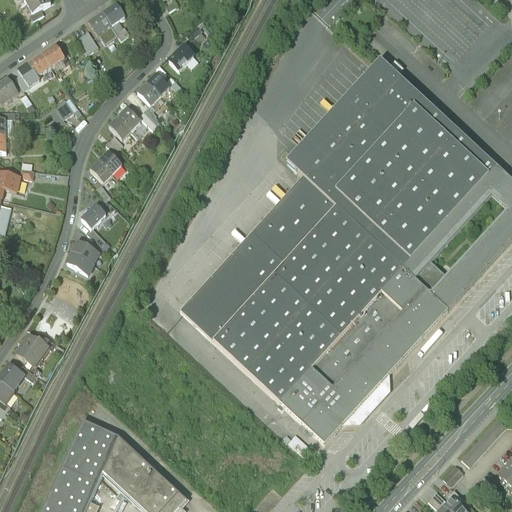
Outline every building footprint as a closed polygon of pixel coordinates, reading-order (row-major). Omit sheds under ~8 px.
[(46,0),(34,0),(26,5),(32,17),(51,7),(46,0)] [(116,6),(102,17),(112,31),(120,25),(127,20),(116,6)] [(102,17),(88,28),(98,41),(112,31),(102,17)] [(120,25),(112,31),(122,44),(130,38),(120,25)] [(197,30),(186,38),(194,49),(205,41),(197,30)] [(89,56),(101,47),(91,33),(78,42),(89,56)] [(67,61),(57,48),(42,59),(52,72),(67,61)] [(184,51),(168,66),(179,77),(194,61),(184,51)] [(52,72),(42,59),(28,69),(37,82),(52,72)] [(511,246),(511,184),(383,65),(288,166),(304,182),(181,314),(324,449),(345,428),(361,427),(390,397),(389,378),(511,246)] [(169,91),(156,78),(147,88),(160,101),(169,91)] [(7,79),(0,83),(0,107),(0,108),(18,96),(7,79)] [(160,101),(147,88),(138,97),(151,110),(160,101)] [(69,102),(55,112),(63,123),(74,116),(77,121),(81,118),(78,114),(77,114),(69,102)] [(139,120),(149,131),(158,122),(148,111),(139,120)] [(63,123),(55,112),(50,115),(59,129),(64,125),(63,123)] [(140,125),(127,112),(118,121),(131,134),(140,125)] [(0,121),(0,138),(5,138),(12,138),(12,121),(0,121)] [(131,134),(118,121),(109,131),(122,144),(131,134)] [(122,169),(108,156),(99,165),(113,178),(122,169)] [(113,178),(99,165),(90,173),(103,187),(113,178)] [(21,172),(19,179),(19,180),(32,183),(34,174),(21,172)] [(8,176),(0,174),(0,201),(2,193),(15,196),(19,180),(19,179),(8,176)] [(95,192),(105,205),(111,201),(101,188),(95,192)] [(93,211),(89,207),(83,213),(87,217),(93,211)] [(96,209),(81,223),(91,233),(105,218),(96,209)] [(93,233),(87,239),(93,245),(100,252),(105,246),(93,233)] [(100,252),(93,245),(88,252),(99,258),(99,259),(102,261),(104,256),(100,252)] [(72,257),(73,257),(93,269),(99,259),(99,258),(88,252),(78,246),(72,257)] [(73,257),(67,267),(88,279),(93,269),(73,257)] [(30,340),(16,358),(27,366),(33,371),(48,351),(30,340)] [(0,386),(9,393),(22,376),(20,376),(10,368),(0,381),(0,386)] [(9,393),(0,386),(0,405),(6,410),(16,398),(9,393)] [(497,422),(461,462),(470,470),(506,430),(497,422)] [(87,511),(102,479),(137,511),(183,511),(189,505),(120,443),(84,428),(45,511),(87,511)] [(309,454),(313,447),(296,437),(292,443),(309,454)] [(511,462),(497,479),(511,492),(511,462)] [(455,468),(442,482),(451,490),(464,476),(455,468)] [(429,502),(438,510),(443,504),(434,496),(429,502)] [(464,511),(451,500),(443,509),(445,511),(464,511)]
